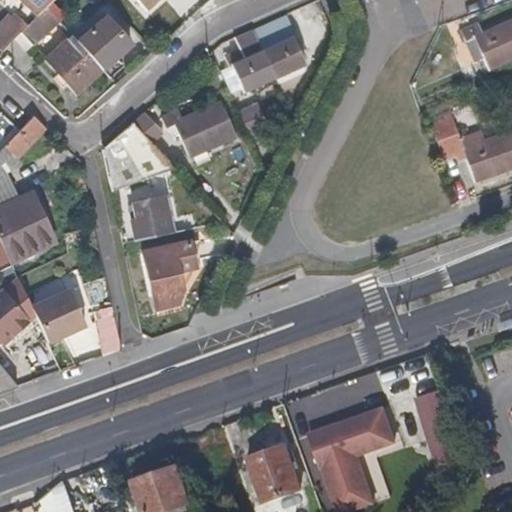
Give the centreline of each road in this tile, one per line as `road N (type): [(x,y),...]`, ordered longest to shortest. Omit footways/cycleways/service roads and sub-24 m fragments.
road 1 (primary): [(511,248),(0,431)]
road 2 (primary): [(0,478),(511,297)]
road 3 (residential): [(511,200),(349,257),(321,249),(303,223),(308,194),(378,49),(373,12)]
road 4 (residential): [(0,75),(85,148),(196,34),(280,0)]
